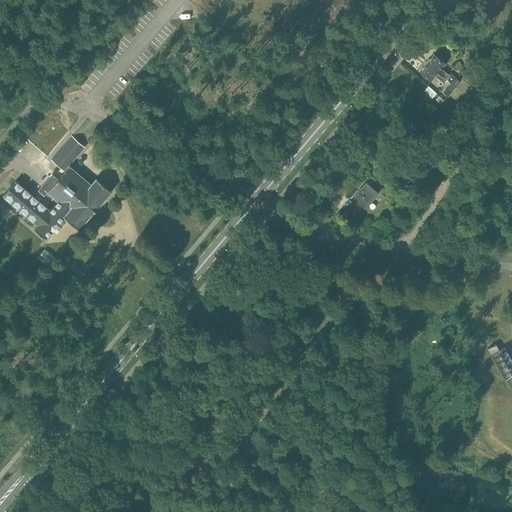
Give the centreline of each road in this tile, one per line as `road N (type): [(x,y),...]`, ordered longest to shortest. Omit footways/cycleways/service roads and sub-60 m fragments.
road 1 (secondary): [(31,465),(427,0)]
road 2 (track): [(404,248),(369,289),(337,308),(254,431),(263,465),(299,511)]
